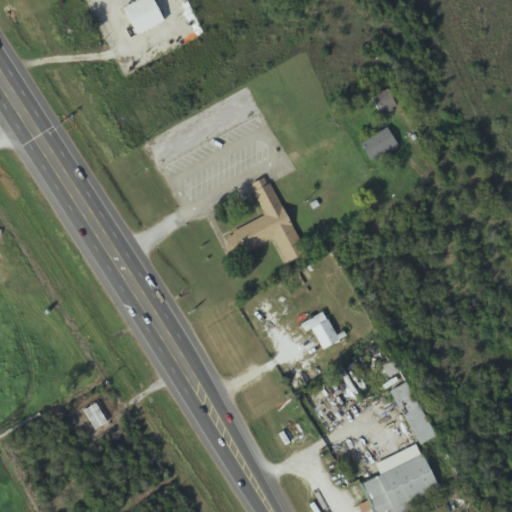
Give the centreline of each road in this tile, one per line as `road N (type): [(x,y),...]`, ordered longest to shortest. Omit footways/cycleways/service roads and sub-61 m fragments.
road 1 (trunk): [(0,79),(173,357)]
road 2 (trunk): [(173,357),(269,511)]
